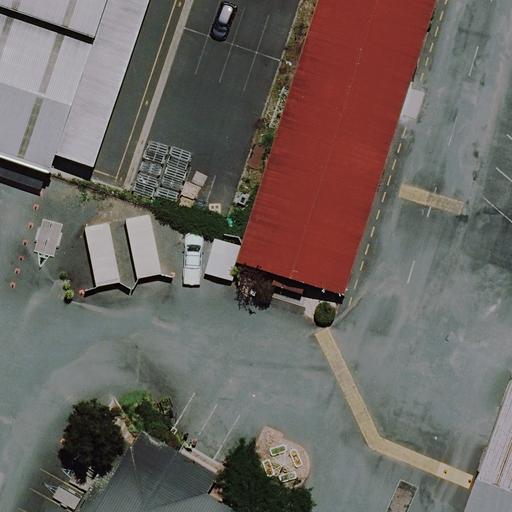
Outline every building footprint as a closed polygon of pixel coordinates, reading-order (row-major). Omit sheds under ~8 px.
[(114,36),(3,0),(0,0),(0,146),(67,167),(114,36)] [(3,0),(114,36),(127,0),(3,0)] [(425,0),(308,0),(227,260),(334,293),(425,0)] [(511,511),(511,379),(500,375),(450,511),(511,511)] [(117,445),(108,440),(65,511),(223,511),(225,510),(192,491),(203,472),(127,428),(117,445)]
